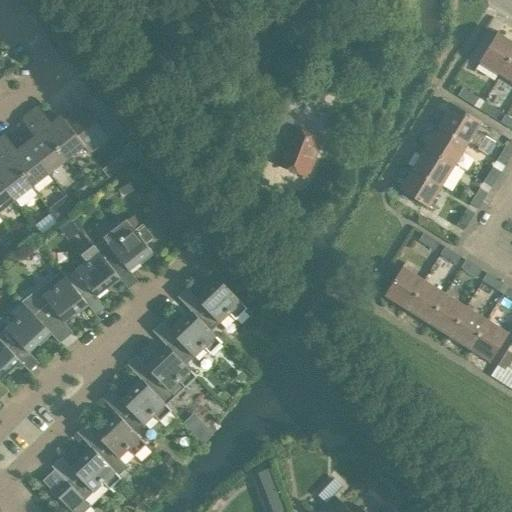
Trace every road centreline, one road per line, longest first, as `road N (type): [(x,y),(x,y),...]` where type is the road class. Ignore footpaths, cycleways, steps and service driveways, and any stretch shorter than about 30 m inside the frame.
road 1 (residential): [(128,324),(121,351),(1,492)]
road 2 (residential): [(128,324),(112,320),(0,417)]
road 3 (residential): [(247,217),(128,324)]
